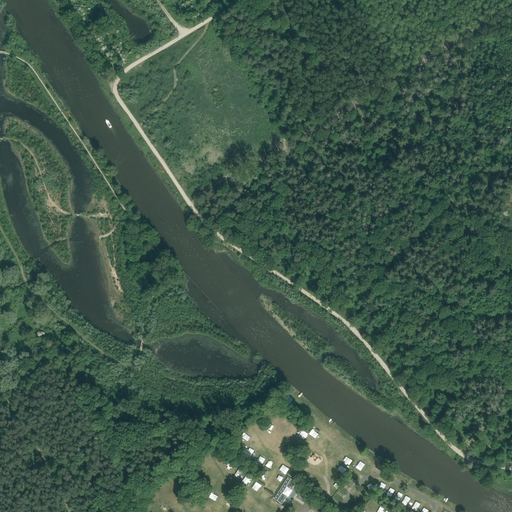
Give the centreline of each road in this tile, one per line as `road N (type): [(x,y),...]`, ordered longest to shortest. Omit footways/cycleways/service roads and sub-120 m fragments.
road 1 (track): [(113,89),(201,220),(346,323),(452,447),(511,469)]
road 2 (track): [(0,394),(68,511)]
